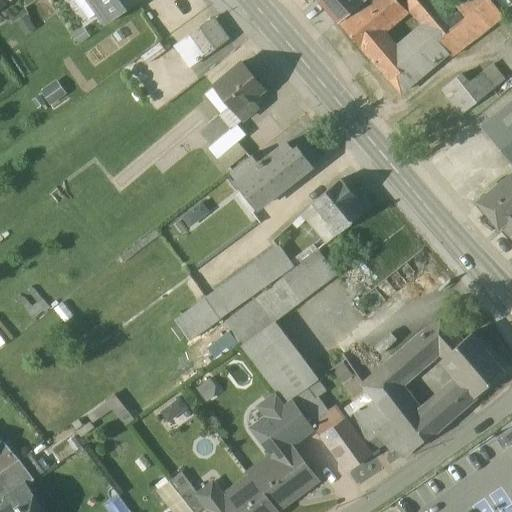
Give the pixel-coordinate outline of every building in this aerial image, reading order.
[(86,0),(105,26),(140,0),(86,0)] [(359,0),(330,0),(324,5),(338,21),(362,3),(359,0)] [(373,0),(342,26),(361,48),(378,34),(405,10),(399,3),(396,0),(373,0)] [(401,0),(399,3),(405,10),(409,10),(426,31),(436,42),(437,41),(465,17),(453,2),(450,0),(401,0)] [(484,0),(465,17),(437,41),(448,53),(452,58),(502,16),(489,0),(484,0)] [(455,0),(453,2),(465,17),(484,0),(455,0)] [(228,39),(213,19),(187,37),(202,58),(228,39)] [(5,22),(0,25),(0,44),(14,34),(5,22)] [(43,39),(36,31),(28,38),(35,46),(43,39)] [(426,31),(409,46),(404,41),(398,47),(412,63),(436,42),(426,31)] [(389,46),(378,34),(361,48),(372,61),(389,46)] [(187,37),(175,46),(183,58),(190,67),(202,58),(187,37)] [(19,45),(15,39),(6,45),(11,51),(19,45)] [(412,63),(390,82),(400,94),(448,53),(437,41),(436,42),(412,63)] [(398,47),(389,46),(372,61),(390,82),(412,63),(398,47)] [(29,62),(23,53),(18,57),(24,66),(29,62)] [(183,58),(181,60),(187,68),(190,67),(183,58)] [(8,71),(0,61),(0,73),(2,76),(8,71)] [(242,64),(213,88),(214,89),(229,107),(222,114),(235,129),(238,126),(258,108),(253,101),(265,90),(242,64)] [(472,82),(461,78),(459,76),(442,90),(463,115),(493,90),(481,75),(472,82)] [(229,107),(214,89),(206,96),(222,114),(229,107)] [(511,102),(482,127),(511,163),(511,102)] [(235,129),(212,150),(220,159),(238,143),(246,136),(238,126),(235,129)] [(238,143),(220,159),(231,171),(250,156),(238,143)] [(231,171),(230,171),(258,208),(294,180),(294,181),(313,167),(298,148),(293,152),(287,144),(263,163),(262,161),(259,163),(252,155),(250,156),(231,171)] [(511,175),(479,202),(499,227),(501,225),(511,236),(511,175)] [(80,185),(75,178),(62,187),(67,194),(80,185)] [(356,199),(341,179),(340,180),(338,179),(311,203),(313,205),(338,234),(365,212),(355,200),(356,199)] [(338,234),(313,205),(305,213),(317,229),(308,237),(317,249),(338,234)] [(41,217),(33,206),(15,219),(23,230),(41,217)] [(276,246),(206,297),(220,319),(294,266),(276,246)] [(294,266),(220,319),(240,346),(271,323),(272,323),(334,276),(315,250),(294,266)] [(460,342),(439,318),(423,332),(438,349),(444,356),(460,342)] [(315,382),(271,323),(240,346),(276,394),(284,404),(292,398),(301,391),(315,382)] [(423,332),(383,366),(397,383),(397,384),(398,383),(438,349),(423,332)] [(504,370),(471,332),(460,342),(444,356),(442,357),(461,379),(448,392),(462,407),(504,370)] [(383,366),(362,385),(375,403),(397,383),(383,366)] [(397,383),(375,403),(380,410),(389,420),(400,434),(423,414),(398,383),(397,384),(397,383)] [(301,391),(292,398),(296,403),(305,397),(301,391)] [(448,392),(437,403),(450,417),(462,407),(448,392)] [(292,398),(284,404),(276,394),(259,407),(268,418),(269,418),(289,444),(313,427),(312,425),(303,413),(296,403),(292,398)] [(312,407),(305,397),(296,403),(303,413),(312,407)] [(423,414),(400,434),(411,447),(413,450),(450,417),(437,403),(423,414)] [(380,410),(366,420),(374,431),(389,420),(380,410)] [(324,416),(312,425),(313,427),(320,437),(321,436),(344,421),(341,416),(330,424),(324,416)] [(289,444),(269,418),(268,418),(253,430),(270,453),(273,457),(289,444)] [(366,420),(351,430),(360,442),(376,434),(374,431),(366,420)] [(400,434),(389,420),(374,431),(376,434),(384,443),(387,441),(399,456),(411,447),(400,434)] [(351,430),(344,421),(321,436),(345,470),(369,454),(360,442),(351,430)] [(511,430),(497,440),(503,449),(511,442),(511,430)] [(376,434),(360,442),(369,454),(384,443),(376,434)] [(0,444),(0,472),(18,460),(4,442),(0,444)] [(276,462),(252,480),(247,472),(246,473),(276,511),(316,481),(289,444),(273,457),(276,462)] [(18,460),(0,472),(0,476),(11,493),(24,485),(24,486),(33,480),(18,460)] [(252,484),(228,502),(224,498),(208,510),(209,511),(275,511),(276,511),(246,473),(245,474),(252,484)] [(198,511),(206,506),(190,484),(178,493),(192,511),(198,511)] [(11,493),(0,501),(0,511),(42,511),(24,486),(24,485),(11,493)] [(192,511),(178,493),(166,501),(174,511),(192,511)]
